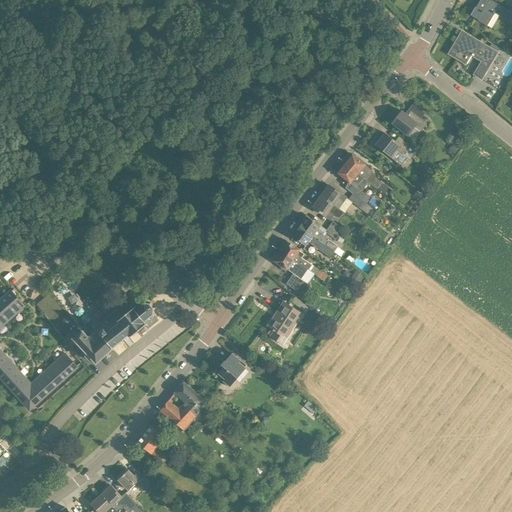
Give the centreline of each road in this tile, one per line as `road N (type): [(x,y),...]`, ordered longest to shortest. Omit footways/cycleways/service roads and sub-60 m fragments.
road 1 (tertiary): [(34,511),(105,458),(183,369),(410,57)]
road 2 (residential): [(511,137),(410,57)]
